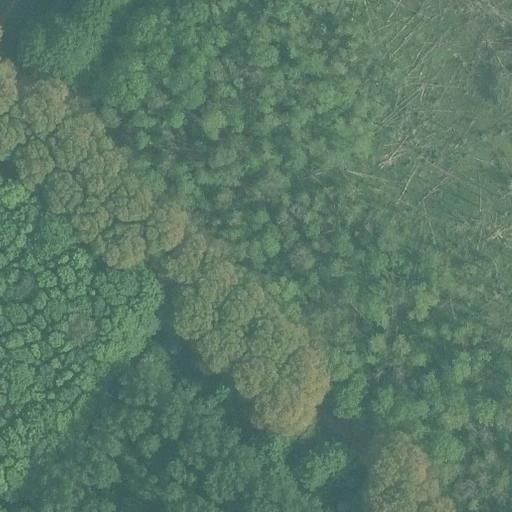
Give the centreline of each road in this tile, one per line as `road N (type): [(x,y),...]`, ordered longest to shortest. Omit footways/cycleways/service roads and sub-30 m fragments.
road 1 (track): [(429,511),(3,119)]
road 2 (unknown): [(0,188),(204,359),(351,511)]
road 3 (track): [(88,0),(3,119)]
